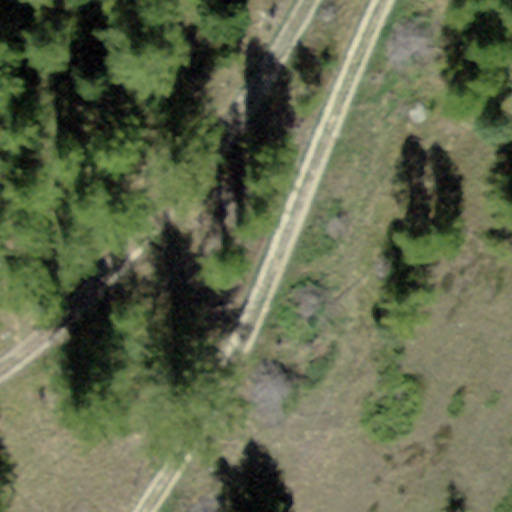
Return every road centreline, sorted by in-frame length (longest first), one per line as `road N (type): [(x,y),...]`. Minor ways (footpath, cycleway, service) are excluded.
road 1 (track): [(145,511),(248,326),(382,0)]
road 2 (track): [(308,0),(261,84),(145,238),(0,370)]
